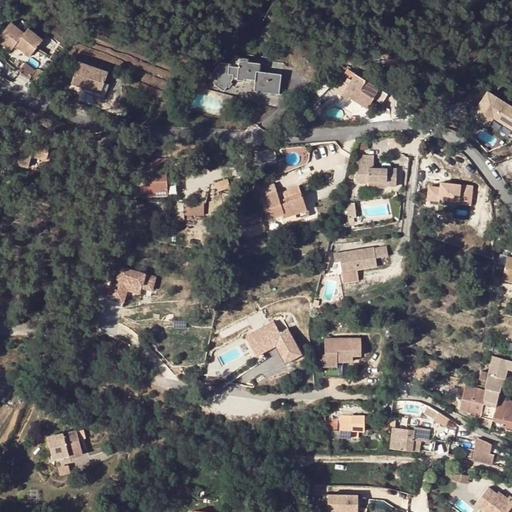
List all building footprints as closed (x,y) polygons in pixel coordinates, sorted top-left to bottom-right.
[(11,22),(0,36),(0,42),(11,51),(15,46),(30,57),(43,40),(28,28),(25,32),(11,22)] [(242,62),(243,59),(233,57),(230,65),(221,64),(211,77),(217,81),(214,85),(224,92),(234,79),(238,79),(238,81),(244,82),(244,80),(256,81),(255,88),(255,93),(279,95),(281,75),(260,73),(261,64),(248,62),(242,62)] [(80,60),(72,82),(88,88),(89,84),(103,90),(110,71),(80,60)] [(26,63),(21,70),(30,77),(36,70),(26,63)] [(359,72),(349,87),(356,91),(352,97),(370,110),(384,89),(359,72)] [(103,90),(89,84),(88,88),(102,93),(103,90)] [(356,91),(349,87),(345,92),(352,97),(356,91)] [(472,116),(511,139),(511,104),(487,90),(472,116)] [(51,146),(24,139),(18,164),(45,170),(51,146)] [(217,165),(216,151),(207,151),(208,165),(212,165),(217,165)] [(369,164),(373,164),(374,156),(359,155),(358,163),(357,162),(356,182),(369,183),(370,180),(388,181),(387,185),(398,185),(399,168),(373,167),(369,167),(369,164)] [(143,163),(143,171),(144,179),(145,193),(168,192),(167,171),(166,167),(171,167),(171,159),(153,160),(153,162),(143,163)] [(9,168),(0,166),(0,173),(7,175),(9,168)] [(144,179),(143,171),(133,172),(133,180),(144,179)] [(473,203),(474,184),(440,182),(440,186),(431,185),(430,200),(473,203)] [(302,193),(286,198),(281,200),(279,195),(277,190),(274,192),(260,196),(268,219),(282,215),(286,224),(310,215),(302,193)] [(183,213),(183,204),(172,204),(172,213),(183,213)] [(376,250),(375,247),(334,254),(335,262),(340,262),(342,273),(378,267),(377,259),(389,257),(388,248),(376,250)] [(511,259),(506,258),(502,279),(511,281),(511,259)] [(116,266),(107,298),(124,302),(128,290),(130,282),(143,285),(142,288),(152,290),(156,277),(116,266)] [(143,285),(130,282),(128,290),(140,294),(142,288),(143,285)] [(124,302),(107,298),(106,303),(122,307),(124,302)] [(303,356),(290,327),(280,332),(275,321),(246,335),(256,357),(277,347),(286,364),(303,356)] [(362,338),(326,339),(326,355),(323,355),(323,366),(338,366),(338,362),(354,362),(354,356),(362,356),(362,338)] [(501,388),(503,388),(508,370),(511,371),(511,363),(506,362),(492,359),(486,379),(487,379),(484,389),(485,389),(483,398),(485,398),(493,400),(494,397),(498,398),(498,397),(499,394),(501,388)] [(342,377),(342,368),(323,368),(323,378),(342,377)] [(511,373),(511,371),(508,370),(503,388),(508,390),(511,373)] [(469,414),(480,417),(485,398),(483,398),(485,389),(484,389),(465,386),(460,409),(469,412),(469,414)] [(493,400),(485,398),(480,417),(493,420),(498,398),(494,397),(493,400)] [(511,400),(503,399),(498,397),(498,398),(493,420),(503,423),(503,426),(505,427),(511,428),(511,400)] [(447,427),(451,420),(429,407),(425,413),(447,427)] [(352,423),(341,422),(341,438),(351,438),(352,431),(364,431),(365,417),(352,416),(352,423)] [(491,427),(493,420),(480,417),(478,426),(490,428),(491,427)] [(338,420),(325,419),(326,429),(338,429),(338,420)] [(504,430),(505,427),(503,426),(503,423),(493,420),(491,427),(504,430)] [(421,440),(429,441),(430,430),(415,428),(415,430),(393,428),(391,448),(420,451),(421,440)] [(70,456),(83,452),(77,430),(48,437),(54,460),(70,456)] [(479,438),(477,439),(472,459),(491,463),(494,454),(489,453),(492,444),(479,438)] [(420,451),(426,451),(429,451),(448,455),(451,443),(429,441),(421,440),(420,451)] [(370,486),(386,486),(386,477),(377,477),(378,472),(371,472),(370,486)] [(468,475),(454,472),(452,480),(467,483),(468,475)] [(501,490),(492,483),(478,500),(492,511),(508,511),(511,508),(511,494),(509,498),(501,490)] [(511,495),(503,488),(501,490),(509,498),(511,495)] [(329,511),(359,511),(359,494),(329,494),(329,511)]
